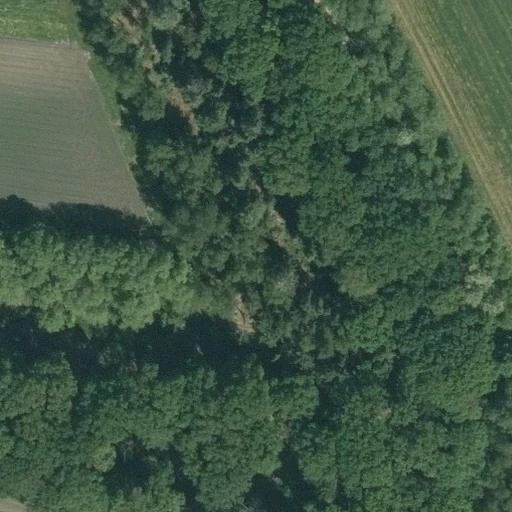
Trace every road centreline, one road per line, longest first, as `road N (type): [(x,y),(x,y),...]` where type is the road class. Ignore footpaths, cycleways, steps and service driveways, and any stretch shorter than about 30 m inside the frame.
road 1 (track): [(458,511),(494,340),(324,0)]
road 2 (track): [(157,511),(0,468)]
